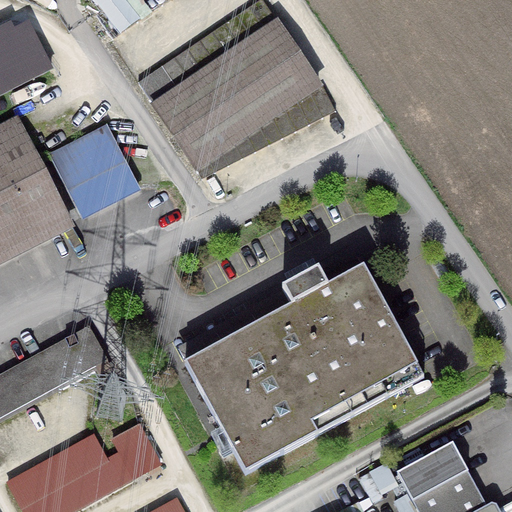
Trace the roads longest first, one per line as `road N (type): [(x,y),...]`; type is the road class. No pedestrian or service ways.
road 1 (residential): [(0,333),(380,136),(511,329)]
road 2 (unknown): [(52,0),(203,227)]
